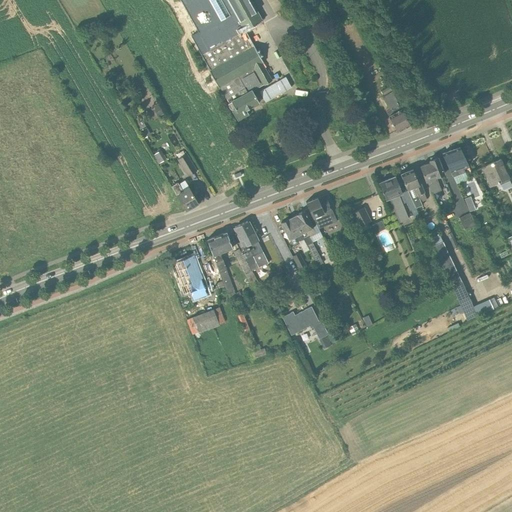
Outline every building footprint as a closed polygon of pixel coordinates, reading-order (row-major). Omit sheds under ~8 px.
[(253,43),(242,23),(228,0),(180,0),(203,39),(208,48),(200,53),(210,69),(253,43)] [(228,0),(242,23),(258,14),(250,0),(228,0)] [(329,13),(335,26),(342,23),(336,10),(329,13)] [(208,48),(203,39),(195,44),(200,53),(208,48)] [(252,66),(264,84),(264,85),(272,81),(262,63),(263,62),(253,43),(210,69),(208,69),(218,86),(219,86),(252,66)] [(253,91),(264,84),(252,66),(219,86),(228,102),(251,89),(253,91)] [(384,96),(392,91),(389,86),(381,90),(384,96)] [(259,103),(253,91),(251,89),(228,102),(227,103),(228,106),(230,108),(232,110),(231,110),(238,121),(249,114),(246,110),(259,103)] [(410,125),(393,92),(383,97),(389,108),(392,107),(392,108),(386,111),(397,132),(410,125)] [(163,114),(159,107),(160,107),(158,103),(153,107),(155,110),(153,111),(157,118),(163,114)] [(143,139),(150,135),(146,128),(139,132),(143,139)] [(466,165),(460,147),(442,154),(449,172),(450,171),(453,177),(465,172),(463,170),(469,168),(467,165),(466,165)] [(185,154),(183,151),(177,154),(179,158),(178,159),(188,176),(197,171),(186,154),(185,154)] [(441,190),(436,177),(444,174),(438,157),(429,161),(430,162),(420,166),(426,183),(427,183),(433,194),(441,190)] [(500,185),(509,180),(500,159),(482,167),(491,187),(499,183),(500,185)] [(401,174),(407,190),(412,201),(419,198),(420,202),(427,199),(419,181),(418,182),(413,169),(401,174)] [(390,198),(399,222),(408,219),(398,195),(402,193),(395,176),(379,183),(386,200),(390,198)] [(188,189),(184,181),(179,184),(178,182),(171,186),(186,211),(199,204),(189,188),(188,189)] [(407,190),(402,193),(409,211),(415,208),(412,201),(407,190)] [(315,224),(316,226),(316,225),(323,237),(329,234),(327,229),(322,220),(326,218),(317,197),(306,202),(309,209),(308,209),(315,224)] [(358,227),(371,221),(364,207),(351,213),(358,227)] [(316,226),(315,224),(308,209),(305,211),(304,211),(292,217),(309,250),(317,266),(322,263),(309,237),(315,234),(312,228),(316,226)] [(465,230),(475,225),(469,213),(458,218),(465,230)] [(303,253),(309,250),(292,217),(281,222),(289,239),(290,239),(294,246),(299,244),(303,253)] [(383,219),(373,224),(377,232),(387,227),(383,219)] [(257,241),(247,221),(234,227),(237,233),(234,235),(238,242),(236,243),(239,249),(245,259),(252,255),(247,245),(257,241)] [(219,253),(233,248),(226,232),(207,239),(213,255),(215,262),(219,273),(223,282),(224,287),(230,302),(237,299),(226,270),(227,270),(222,259),(219,253)] [(268,263),(258,241),(257,241),(247,245),(252,255),(245,259),(252,271),(268,263)] [(452,286),(462,282),(442,241),(433,246),(452,286)] [(252,271),(245,259),(239,249),(233,252),(242,269),(244,275),(252,271)] [(299,269),(306,265),(300,253),(293,256),(299,269)] [(207,294),(192,255),(174,262),(179,276),(177,277),(183,293),(191,290),(194,299),(207,294)] [(271,285),(268,280),(259,284),(262,289),(267,286),(271,285)] [(262,289),(268,302),(275,315),(281,312),(274,299),(267,286),(262,289)] [(311,293),(314,300),(321,297),(318,290),(311,293)] [(319,320),(311,306),(298,313),(299,314),(295,316),(293,311),(282,317),(292,335),(309,326),(310,328),(312,327),(319,339),(328,334),(320,320),(319,320)] [(187,320),(192,334),(198,332),(198,333),(219,325),(219,324),(224,322),(218,307),(213,309),(192,317),(192,318),(187,319),(187,320)] [(244,331),(243,331),(246,338),(247,337),(250,345),(255,343),(251,334),(249,329),(242,313),(237,315),(244,331)] [(358,331),(355,325),(348,329),(351,335),(358,331)] [(332,338),(322,343),(324,348),(335,344),(332,338)] [(266,354),(264,349),(260,350),(258,345),(248,349),(252,359),(266,354)]
